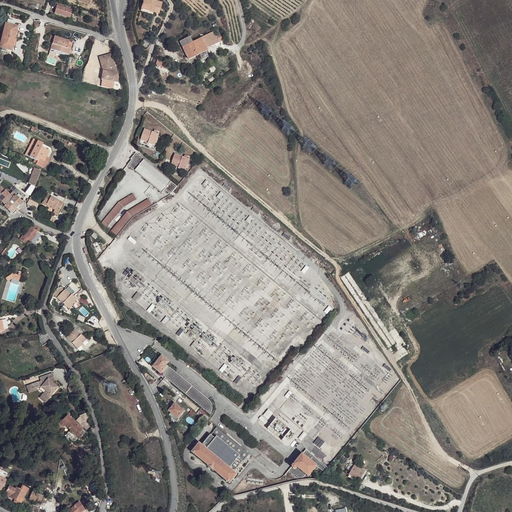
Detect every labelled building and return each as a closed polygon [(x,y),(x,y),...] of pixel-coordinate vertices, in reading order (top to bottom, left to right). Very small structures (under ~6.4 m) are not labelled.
[(159,14),(162,3),(151,0),(143,0),(141,9),(159,14)] [(72,10),(57,6),(54,13),(67,17),(69,13),(71,14),(72,10)] [(13,46),(17,31),(18,26),(12,25),(13,23),(8,22),(8,24),(5,23),(0,45),(0,50),(1,51),(1,50),(6,51),(7,49),(12,51),(13,46)] [(206,48),(223,40),(219,33),(215,35),(213,32),(201,38),(206,48)] [(54,37),(51,36),(48,44),(52,45),(50,50),(69,55),(71,47),(73,47),(74,43),(54,37)] [(192,42),(190,36),(180,41),(182,47),(192,42)] [(188,59),(207,51),(206,48),(201,38),(192,42),(182,47),(188,59)] [(118,83),(119,77),(111,53),(99,57),(103,70),(101,80),(118,83)] [(168,68),(170,65),(157,59),(156,62),(168,68)] [(67,65),(60,63),(59,71),(64,72),(65,69),(67,69),(67,65)] [(157,139),(159,134),(160,132),(155,130),(154,133),(144,129),(141,140),(148,142),(148,143),(155,146),(157,139)] [(43,144),(37,141),(29,157),(34,160),(33,162),(36,164),(43,168),(46,162),(48,158),(46,157),(43,155),(46,150),(41,147),(43,144)] [(177,186),(136,153),(130,159),(131,160),(127,165),(162,193),(165,190),(170,194),(177,186)] [(188,164),(190,159),(189,159),(190,157),(185,155),(184,158),(175,154),(171,165),(178,168),(178,169),(185,171),(187,164),(188,164)] [(29,183),(35,186),(41,170),(34,168),(29,183)] [(30,196),(35,187),(31,185),(25,193),(30,196)] [(0,199),(2,202),(9,195),(5,191),(0,186),(0,199)] [(2,202),(6,205),(9,202),(15,208),(19,205),(22,201),(12,192),(9,195),(2,202)] [(123,207),(136,199),(133,194),(119,202),(101,223),(107,228),(123,207)] [(47,195),(42,204),(54,210),(59,212),(63,203),(47,195)] [(28,202),(27,204),(36,208),(38,204),(29,200),(28,199),(26,201),(28,202)] [(132,217),(152,205),(148,199),(127,212),(111,231),(116,236),(132,217)] [(4,206),(10,213),(13,214),(17,210),(15,208),(9,202),(6,205),(4,206)] [(260,213),(254,208),(251,210),(258,216),(260,213)] [(35,226),(33,224),(24,237),(22,236),(19,240),(25,244),(28,240),(31,242),(31,241),(37,233),(38,232),(35,230),(33,228),(35,226)] [(37,233),(31,241),(34,243),(40,235),(37,233)] [(126,277),(131,270),(128,268),(123,274),(126,277)] [(377,314),(348,272),(341,278),(369,319),(377,314)] [(71,295),(65,290),(57,298),(69,309),(73,305),(72,305),(78,300),(72,295),(71,295)] [(136,301),(141,295),(138,292),(132,298),(136,301)] [(329,306),(324,312),(327,314),(332,308),(329,306)] [(164,325),(170,319),(166,316),(161,322),(164,325)] [(75,329),(67,337),(78,349),(81,345),(86,340),(82,335),(81,336),(75,329)] [(193,349),(199,342),(196,340),(190,346),(193,349)] [(210,401),(167,365),(167,366),(166,365),(169,362),(162,356),(153,367),(161,374),(210,414),(211,412),(212,411),(212,408),(212,405),(212,403),(210,401)] [(222,373),(227,366),(225,364),(219,370),(222,373)] [(40,378),(41,381),(48,379),(52,382),(55,381),(52,373),(40,378)] [(41,381),(32,385),(32,387),(35,389),(37,388),(41,387),(46,391),(40,398),(45,402),(58,387),(52,382),(48,379),(41,381)] [(32,385),(27,386),(29,393),(38,390),(37,388),(35,389),(32,387),(32,385)] [(184,411),(175,403),(169,411),(171,412),(169,415),(177,421),(179,419),(178,418),(184,411)] [(268,419),(273,413),(268,409),(263,416),(268,419)] [(67,414),(55,427),(59,432),(65,425),(70,430),(66,435),(73,441),(77,437),(79,439),(82,436),(79,433),(83,429),(72,418),(67,414)] [(249,454),(217,427),(210,436),(207,440),(202,445),(199,443),(192,452),(207,465),(214,471),(214,470),(230,483),(237,474),(234,472),(249,454)] [(301,441),(307,434),(304,432),(298,438),(301,441)] [(328,467),(306,449),(302,454),(292,466),(288,471),(298,479),(302,478),(305,474),(308,477),(317,466),(324,472),(328,467)] [(360,481),(365,471),(361,469),(354,465),(351,471),(350,473),(356,476),(355,478),(360,481)] [(99,474),(87,482),(89,485),(101,478),(99,474)] [(15,489),(10,486),(6,493),(11,496),(11,497),(15,499),(20,502),(21,502),(22,500),(24,501),(25,498),(24,498),(28,489),(22,486),(20,489),(16,487),(15,489)] [(44,489),(38,486),(35,493),(42,495),(44,489)] [(42,495),(35,493),(32,491),(29,499),(41,504),(44,496),(42,495)] [(74,506),(65,511),(87,511),(85,508),(84,509),(79,502),(74,506)]
